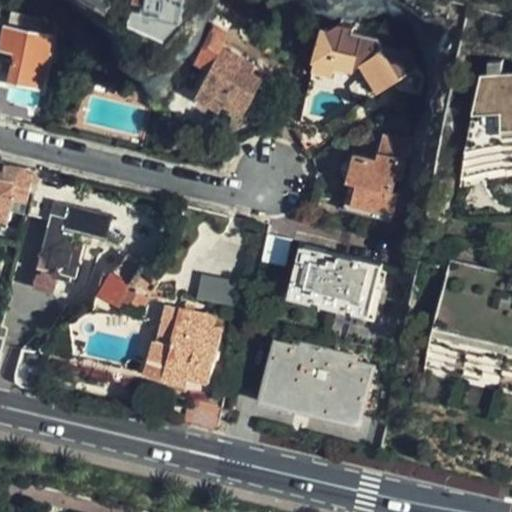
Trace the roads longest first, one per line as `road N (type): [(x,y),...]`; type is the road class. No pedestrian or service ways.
road 1 (secondary): [(0,406),(462,511)]
road 2 (unknown): [(291,204),(292,235),(239,462)]
